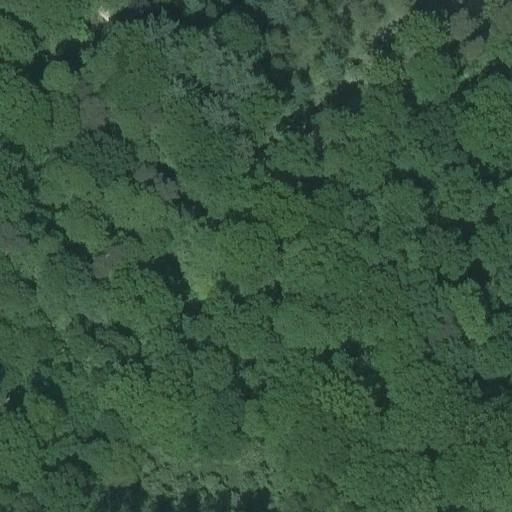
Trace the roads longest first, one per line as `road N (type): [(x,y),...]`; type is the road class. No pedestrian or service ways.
road 1 (track): [(475,0),(0,399)]
road 2 (track): [(264,177),(189,89),(96,0)]
